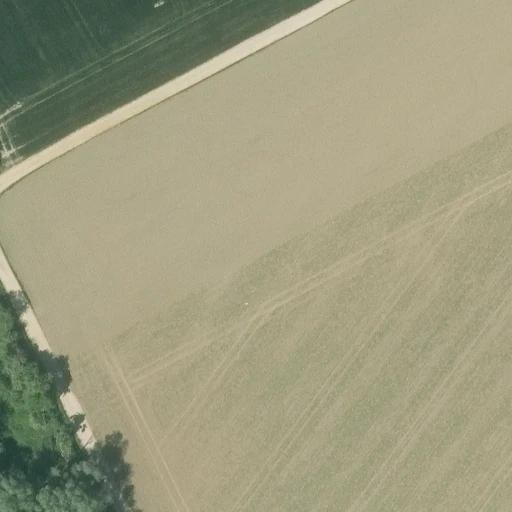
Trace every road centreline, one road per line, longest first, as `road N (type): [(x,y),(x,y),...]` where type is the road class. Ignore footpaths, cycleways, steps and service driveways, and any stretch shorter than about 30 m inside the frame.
road 1 (track): [(0,184),(344,0)]
road 2 (track): [(0,265),(120,511)]
